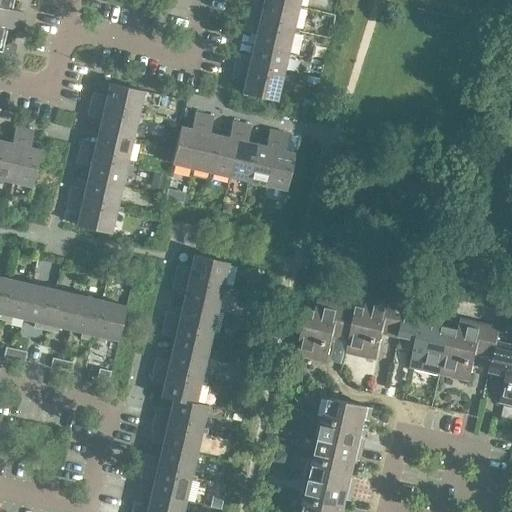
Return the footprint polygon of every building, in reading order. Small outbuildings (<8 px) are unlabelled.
[(0,0),(0,52),(14,56),(17,46),(9,44),(2,47),(7,27),(21,31),(25,13),(11,10),(13,0),(0,0)] [(293,28),(297,7),(298,7),(269,0),(263,0),(260,13),(255,12),(256,9),(247,7),(244,19),(298,32),(299,29),(293,28)] [(297,34),(298,32),(244,19),(241,30),(250,33),(251,30),(256,31),(253,46),(287,54),(292,33),(297,34)] [(282,75),(287,54),(253,46),(250,59),(244,58),(245,56),(236,54),(233,66),(287,78),(288,76),(282,75)] [(287,80),(287,78),(233,66),(231,77),(239,79),(240,77),(245,78),(242,93),(276,101),(281,79),(287,80)] [(109,83),(109,84),(106,98),(100,97),(101,94),(92,92),(89,104),(143,117),(144,114),(138,113),(143,90),(109,83)] [(143,119),(143,117),(89,104),(87,116),(95,118),(96,115),(101,117),(98,131),(132,138),(137,117),(143,119)] [(191,168),(203,114),(194,112),(190,129),(180,126),(171,163),(191,168)] [(209,172),(218,135),(209,133),(213,117),(203,114),(191,168),(209,172)] [(228,177),(240,123),(232,121),(228,137),(218,135),(209,172),(228,177)] [(247,181),(255,144),(246,142),(250,125),(240,123),(228,177),(247,181)] [(0,179),(11,182),(24,128),(15,126),(11,143),(1,141),(0,145),(0,179)] [(33,131),(24,128),(11,182),(31,186),(40,150),(30,147),(33,131)] [(265,185),(278,132),(269,130),(265,146),(255,144),(247,181),(265,185)] [(127,160),(132,138),(98,131),(95,145),(89,143),(90,141),(81,139),(78,151),(132,164),(133,161),(127,160)] [(288,134),(278,132),(265,185),(286,190),(294,153),(284,150),(288,134)] [(132,166),(132,164),(78,151),(76,163),(85,165),(85,162),(91,164),(87,178),(121,185),(126,164),(132,166)] [(116,206),(121,185),(87,178),(84,192),(78,191),(79,188),(70,186),(67,198),(121,210),(122,208),(116,206)] [(121,213),(121,210),(67,198),(65,209),(73,212),(74,209),(80,211),(76,226),(110,233),(115,211),(121,213)] [(224,202),(221,212),(231,214),(234,204),(224,202)] [(176,264),(173,275),(227,288),(228,286),(222,285),(227,262),(193,254),(190,270),(184,268),(185,266),(176,264)] [(227,291),(227,288),(173,275),(171,287),(180,289),(180,287),(185,288),(182,302),(216,310),(221,289),(227,291)] [(23,318),(31,284),(7,279),(0,309),(0,319),(9,322),(10,321),(7,320),(9,315),(23,318)] [(45,330),(54,290),(31,284),(23,318),(36,322),(35,327),(33,326),(33,327),(45,330)] [(69,329),(77,295),(54,290),(45,330),(56,333),(56,332),(54,331),(56,326),(69,329)] [(91,341),(101,301),(77,295),(69,329),(83,333),(82,338),(80,337),(80,338),(91,341)] [(399,336),(406,307),(367,297),(365,307),(357,305),(356,309),(349,339),(346,352),(376,359),(381,339),(379,339),(381,332),(399,336)] [(349,339),(356,309),(318,300),(315,310),(307,308),(296,354),(327,362),(331,342),(329,342),(331,335),(349,339)] [(125,306),(101,301),(91,341),(103,344),(103,343),(101,342),(102,337),(117,340),(125,306)] [(211,331),(216,310),(182,302),(179,317),(173,315),(174,313),(165,311),(163,322),(216,334),(217,332),(211,331)] [(440,374),(450,327),(443,325),(445,316),(406,307),(399,336),(417,341),(416,347),(414,347),(409,367),(440,374)] [(492,358),(499,328),(460,319),(458,329),(450,327),(440,374),(470,381),(474,361),(473,361),(474,354),(492,358)] [(216,337),(216,334),(163,322),(160,334),(169,336),(169,334),(174,335),(171,349),(205,357),(210,336),(216,337)] [(499,328),(492,358),(489,372),(508,376),(506,383),(504,382),(500,402),(511,404),(511,345),(497,342),(500,328),(499,328)] [(15,349),(5,347),(3,357),(13,359),(15,349)] [(26,352),(16,350),(15,349),(13,359),(23,362),(26,352)] [(200,378),(205,357),(171,349),(168,363),(163,362),(163,360),(155,357),(152,369),(206,381),(206,380),(200,378)] [(62,361),(52,358),(49,368),(60,370),(62,361)] [(73,363),(62,361),(60,370),(70,373),(73,363)] [(108,381),(110,372),(98,369),(96,378),(108,381)] [(205,385),(206,381),(152,369),(149,381),(158,383),(158,380),(164,382),(160,397),(172,400),(206,408),(206,405),(195,403),(199,383),(205,385)] [(329,399),(325,418),(363,427),(363,426),(361,426),(363,420),(365,420),(368,407),(323,396),(323,397),(329,399)] [(201,428),(206,408),(172,400),(169,413),(164,411),(165,409),(156,407),(153,419),(206,431),(207,429),(201,428)] [(282,413),(280,425),(288,427),(291,415),(282,413)] [(362,428),(363,427),(325,418),(320,438),(358,447),(361,434),(359,434),(361,428),(362,428)] [(206,434),(206,431),(153,419),(150,431),(159,433),(160,431),(165,432),(162,446),(195,454),(200,432),(206,434)] [(277,436),(274,449),(284,451),(287,438),(277,436)] [(355,460),(358,447),(320,438),(315,458),(353,467),(354,466),(352,465),(353,459),(355,460)] [(190,475),(195,454),(162,446),(158,460),(153,459),(154,456),(145,454),(142,466),(195,478),(196,476),(190,475)] [(274,449),(271,462),(286,466),(289,452),(284,451),(274,449)] [(353,468),(353,467),(315,458),(311,478),(349,487),(352,474),(350,474),(351,467),(353,468)] [(195,481),(195,478),(142,466),(139,478),(148,480),(149,477),(154,479),(151,492),(184,500),(189,479),(195,481)] [(346,500),(349,487),(311,478),(306,498),(344,507),(344,506),(342,505),(344,499),(346,500)] [(181,511),(184,500),(151,492),(147,507),(142,506),(143,503),(133,501),(131,511),(181,511)] [(212,493),(209,508),(220,510),(224,496),(212,493)] [(344,508),(344,507),(306,498),(302,511),(340,511),(342,507),(344,508)]
